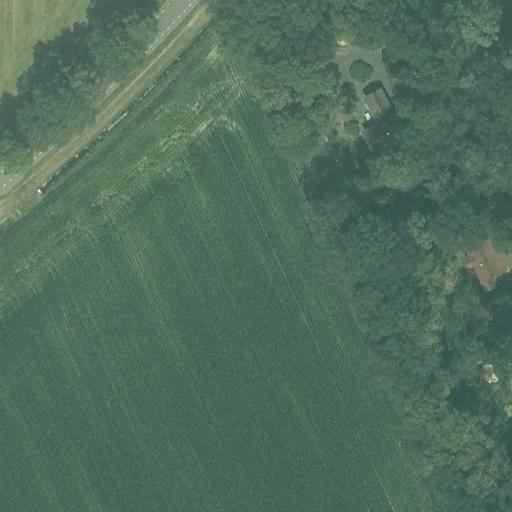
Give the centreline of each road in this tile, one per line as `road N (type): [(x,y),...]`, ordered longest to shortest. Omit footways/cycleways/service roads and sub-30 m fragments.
road 1 (track): [(484,511),(242,0)]
road 2 (tertiary): [(0,179),(183,0)]
